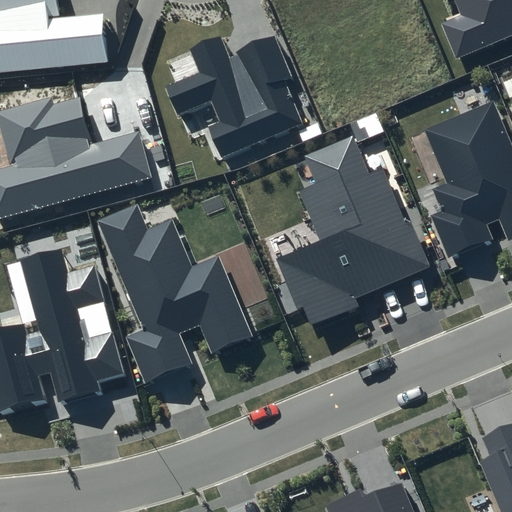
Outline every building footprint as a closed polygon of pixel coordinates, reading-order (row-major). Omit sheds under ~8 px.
[(0,0),(0,72),(109,62),(103,14),(59,18),(57,0),(0,0)] [(511,0),(455,0),(461,14),(441,24),(457,60),(511,35),(511,0)] [(200,72),(166,88),(178,118),(212,102),(221,123),(208,129),(223,160),(304,125),(284,82),(292,79),(274,36),(228,56),(220,37),(189,50),(200,72)] [(51,97),(0,111),(0,123),(11,166),(0,168),(0,219),(152,177),(138,131),(92,144),(80,97),(53,103),(51,97)] [(511,145),(492,100),(425,129),(447,183),(432,189),(442,211),(430,216),(449,259),(493,239),(486,223),(498,217),(508,240),(511,238),(511,145)] [(353,135),(304,156),(316,184),(299,192),(319,241),(277,259),(307,329),(359,307),(355,298),(431,265),(410,220),(406,222),(382,168),(369,174),(353,135)] [(136,205),(97,221),(143,329),(125,337),(145,385),(193,364),(179,333),(199,325),(213,354),(253,337),(219,256),(191,268),(172,220),(147,230),(136,205)] [(22,323),(0,329),(0,413),(44,400),(38,376),(50,373),(59,403),(102,392),(99,381),(125,374),(96,268),(67,276),(60,249),(5,266),(22,323)] [(511,511),(511,425),(483,438),(491,455),(478,461),(501,511),(511,511)] [(414,511),(399,475),(325,508),(326,511),(414,511)]
